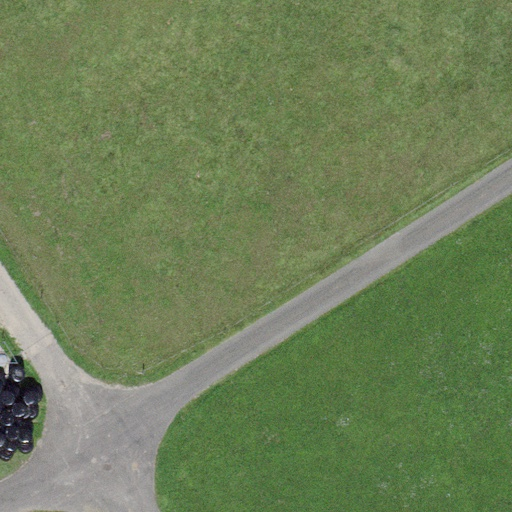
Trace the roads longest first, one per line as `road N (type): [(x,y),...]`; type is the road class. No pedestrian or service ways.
road 1 (track): [(511,184),(107,440),(0,496)]
road 2 (track): [(142,511),(107,440),(0,280)]
